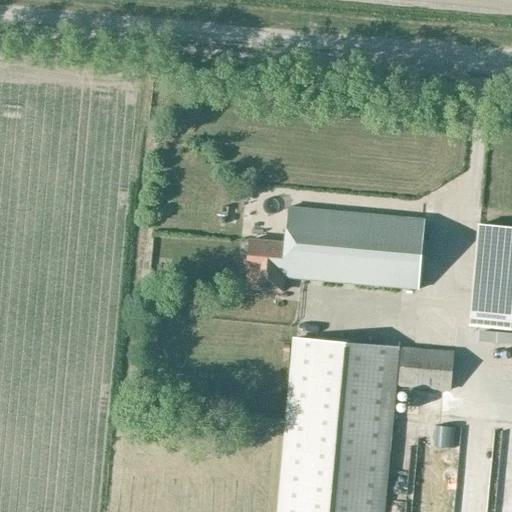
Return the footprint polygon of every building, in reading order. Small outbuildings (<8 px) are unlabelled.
[(396,198),(411,199),(412,185),(397,184),(396,198)] [(250,272),(248,290),(283,293),(284,279),(418,290),(424,220),(289,209),(285,245),(250,242),(247,272),(250,272)] [(472,327),(511,329),(511,227),(481,225),(472,327)] [(166,294),(154,293),(153,309),(165,310),(166,294)] [(282,511),(383,511),(397,349),(297,340),(282,511)] [(398,387),(452,391),(456,351),(401,348),(398,387)] [(410,439),(409,453),(430,455),(430,441),(410,439)]
